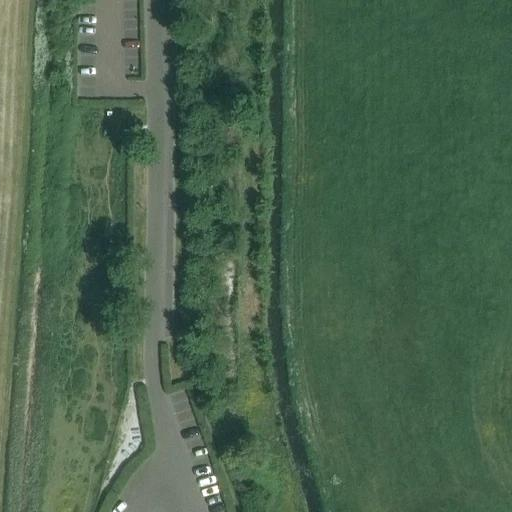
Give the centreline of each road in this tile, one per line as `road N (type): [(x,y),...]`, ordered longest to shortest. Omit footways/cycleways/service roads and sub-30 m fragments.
road 1 (unclassified): [(162,496),(168,441),(152,360),(153,0)]
road 2 (track): [(284,470),(257,372),(257,0)]
